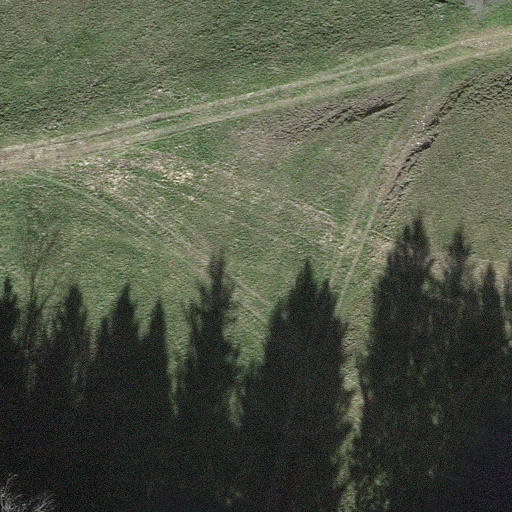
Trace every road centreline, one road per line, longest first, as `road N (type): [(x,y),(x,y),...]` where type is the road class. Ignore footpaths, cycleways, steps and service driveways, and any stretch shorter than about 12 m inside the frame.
road 1 (track): [(0,157),(511,38)]
road 2 (track): [(447,54),(352,244),(270,511)]
